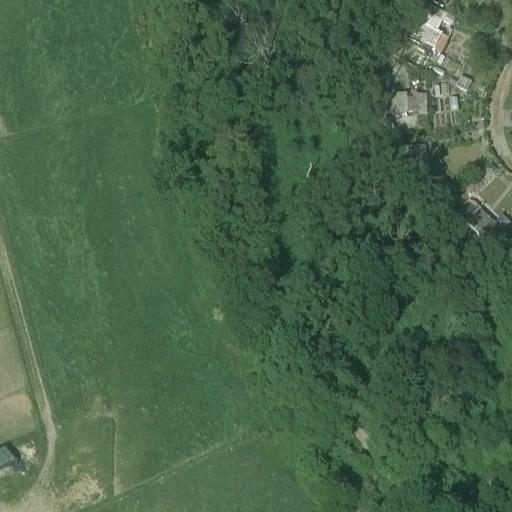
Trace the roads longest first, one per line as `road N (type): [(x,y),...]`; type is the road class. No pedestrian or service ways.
road 1 (track): [(395,511),(276,327),(240,215),(194,0)]
road 2 (track): [(511,394),(491,511)]
